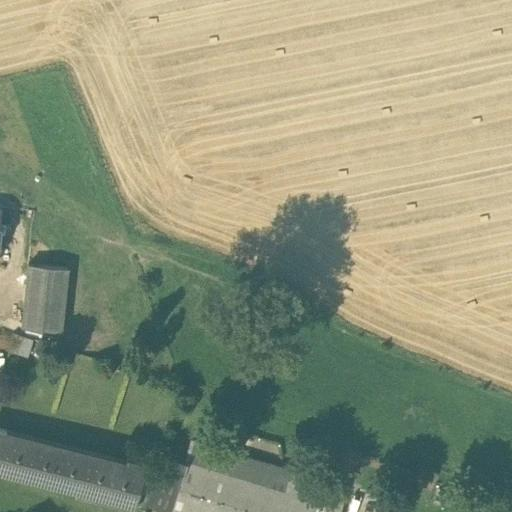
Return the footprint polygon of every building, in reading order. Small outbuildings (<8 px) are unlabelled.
[(67,267),(27,263),(21,322),(61,326),(67,267)] [(32,338),(13,332),(9,347),(10,347),(9,349),(26,355),(32,338)] [(124,467),(3,436),(5,429),(0,427),(0,467),(6,469),(6,467),(22,471),(22,473),(33,476),(34,474),(49,478),(49,480),(60,483),(61,481),(76,485),(75,491),(85,494),(86,493),(119,501),(119,502),(132,506),(133,505),(139,481),(144,461),(126,457),(124,467)] [(335,511),(343,485),(193,440),(170,511),(335,511)] [(152,484),(139,481),(133,505),(144,508),(152,484)]
